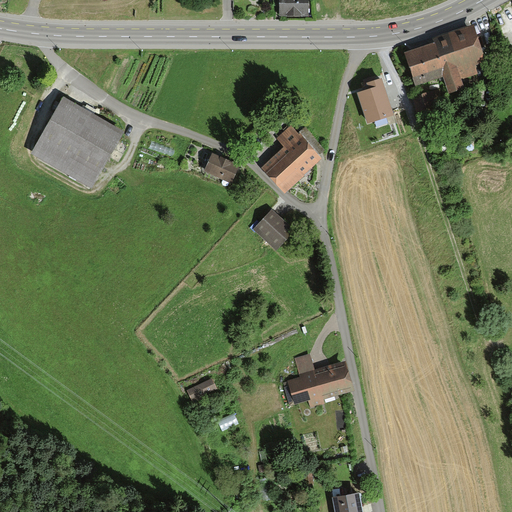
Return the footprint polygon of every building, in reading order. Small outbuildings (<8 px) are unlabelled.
[(279,0),(279,17),(309,17),(308,0),(279,0)] [(482,65),(470,31),(403,56),(412,81),(440,70),(446,87),(474,77),(471,69),(482,65)] [(358,93),(368,123),(394,114),(382,78),(371,82),(367,83),(369,89),(358,93)] [(434,94),(415,99),(421,122),(440,116),(434,94)] [(117,137),(61,107),(35,156),(90,186),(117,137)] [(286,151),(264,168),(281,189),(316,161),(291,130),(278,141),(286,151)] [(236,167),(213,157),(206,173),(229,183),(236,167)] [(290,234),(270,214),(255,229),(275,249),(290,234)] [(302,378),(285,383),(290,403),(308,398),(311,407),(323,403),(321,397),(350,389),(344,365),(314,373),(309,357),(297,360),(302,378)] [(334,498),(336,511),(361,511),(358,494),(334,498)]
